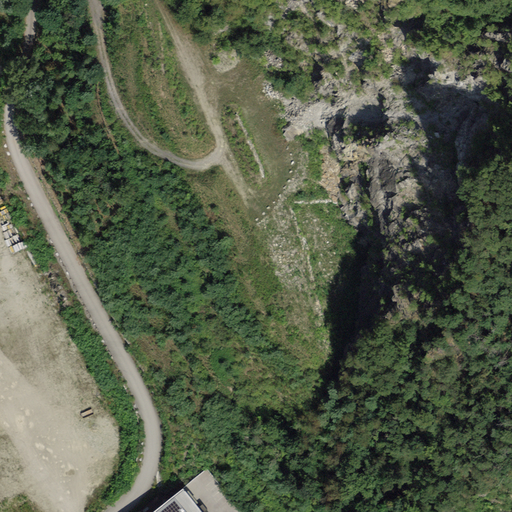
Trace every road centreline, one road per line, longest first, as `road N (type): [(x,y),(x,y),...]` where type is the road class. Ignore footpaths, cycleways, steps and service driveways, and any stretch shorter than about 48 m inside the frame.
road 1 (track): [(30,0),(11,103),(17,152),(152,429),(146,477),(119,511)]
road 2 (track): [(162,0),(209,107),(216,155),(198,166),(144,147),(126,122),(93,0)]
